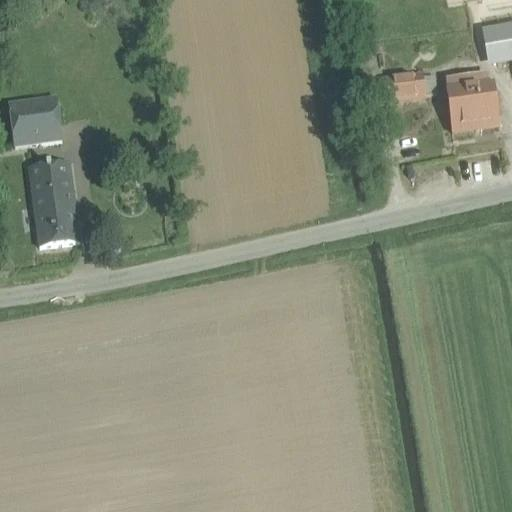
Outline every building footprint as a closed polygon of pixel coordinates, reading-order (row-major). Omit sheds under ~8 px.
[(511,35),(487,40),(492,66),(511,61),(511,35)] [(423,80),(426,101),(436,100),(433,79),(423,80)] [(426,101),(423,80),(383,85),(386,106),(426,101)] [(481,129),(481,133),(500,130),(495,91),(486,92),(484,80),(460,83),(461,96),(447,98),(451,133),(481,129)] [(9,109),(15,152),(62,146),(57,103),(9,109)] [(30,174),(40,252),(80,248),(70,169),(30,174)]
